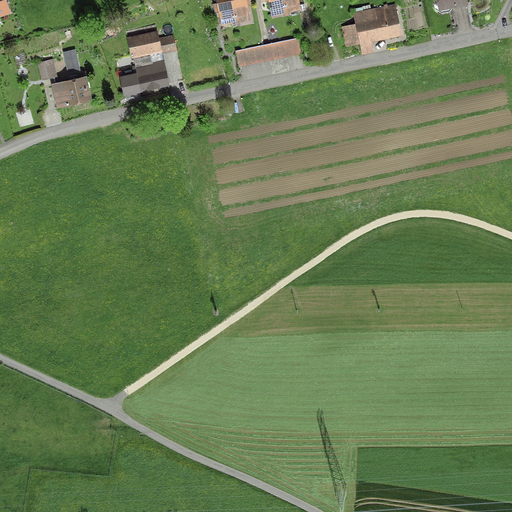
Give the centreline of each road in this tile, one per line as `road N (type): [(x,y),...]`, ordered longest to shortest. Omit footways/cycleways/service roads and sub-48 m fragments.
road 1 (residential): [(511,30),(88,122),(0,152)]
road 2 (track): [(511,236),(433,214),(381,220),(347,236),(105,409)]
road 3 (residential): [(314,511),(0,359)]
